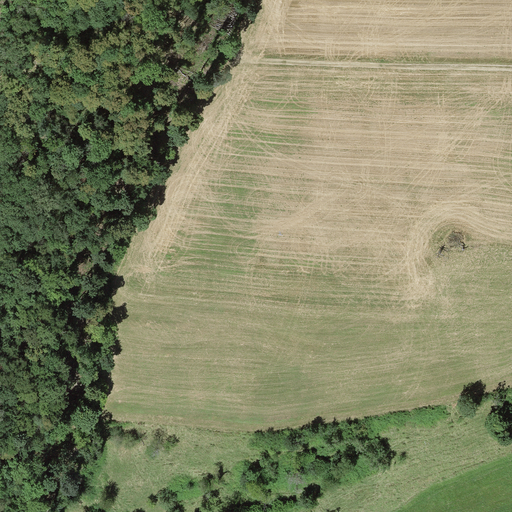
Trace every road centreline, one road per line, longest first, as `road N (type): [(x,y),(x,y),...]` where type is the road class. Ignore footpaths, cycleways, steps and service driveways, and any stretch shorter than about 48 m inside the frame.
road 1 (track): [(102,410),(273,428),(511,384)]
road 2 (track): [(248,0),(235,52),(249,62),(511,68)]
